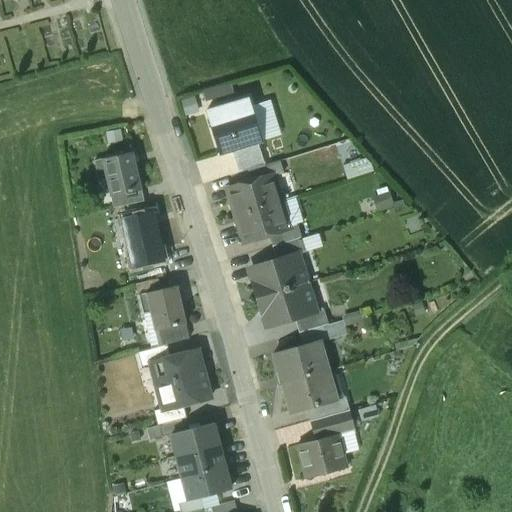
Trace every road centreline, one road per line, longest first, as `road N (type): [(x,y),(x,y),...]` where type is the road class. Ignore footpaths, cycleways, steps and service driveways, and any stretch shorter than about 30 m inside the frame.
road 1 (tertiary): [(125,0),(277,511)]
road 2 (track): [(511,272),(421,349),(361,511)]
